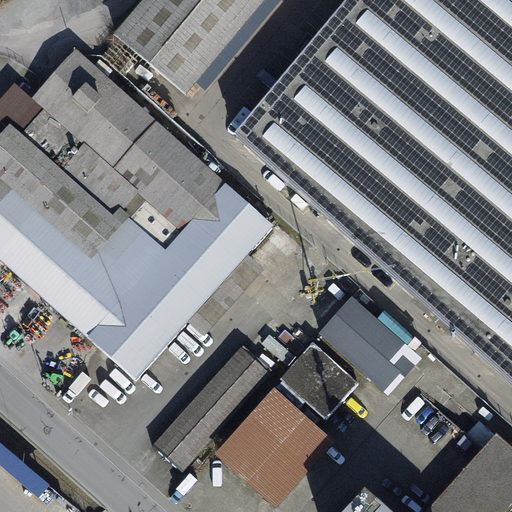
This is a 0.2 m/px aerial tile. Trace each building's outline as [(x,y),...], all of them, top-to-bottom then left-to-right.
[(186,95),(265,0),(149,0),(118,38),(186,95)] [(511,0),(352,0),(236,138),(511,385),(511,0)] [(272,229),(76,55),(35,101),(46,111),(19,140),(112,223),(138,193),(152,205),(133,226),(129,222),(95,260),(0,175),(0,259),(136,381),(272,229)] [(41,110),(18,91),(0,110),(0,121),(17,137),(41,110)] [(304,249),(277,225),(247,260),(274,283),(304,249)] [(406,350),(351,301),(320,335),(387,394),(411,367),(400,356),(406,350)] [(313,344),(281,381),(326,421),(358,384),(313,344)] [(267,378),(239,353),(154,448),(182,472),(198,454),(267,378)] [(334,445),(273,391),(214,457),(276,511),(334,445)] [(511,449),(497,436),(429,511),(509,511),(511,509),(511,449)] [(380,511),(365,498),(353,511),(380,511)]
